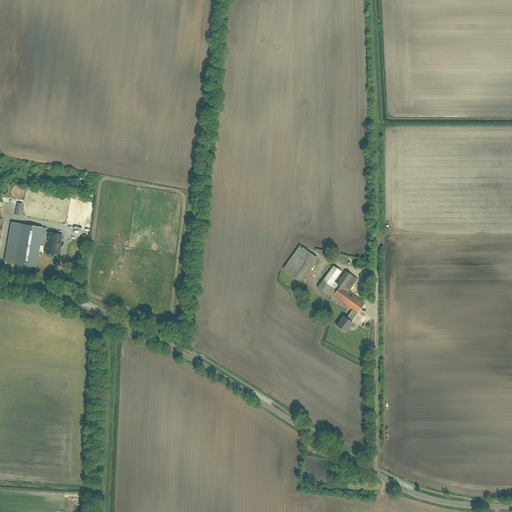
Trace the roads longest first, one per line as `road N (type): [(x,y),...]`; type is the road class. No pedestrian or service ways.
road 1 (tertiary): [(0,283),(75,302),(149,335),(376,476)]
road 2 (track): [(370,0),(375,264)]
road 3 (unclassified): [(375,264),(376,476)]
road 4 (track): [(106,315),(99,511)]
road 5 (tertiary): [(376,476),(443,502),(511,507)]
